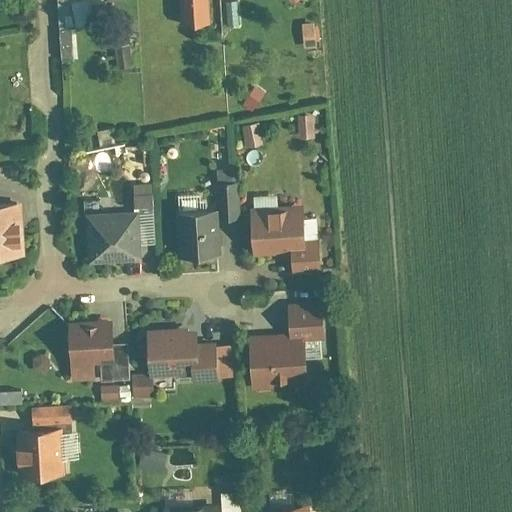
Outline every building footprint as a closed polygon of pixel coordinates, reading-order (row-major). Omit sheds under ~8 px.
[(206,26),(205,0),(177,0),(178,27),(206,26)] [(321,46),(318,22),(305,24),(309,48),(321,46)] [(129,70),(127,46),(111,47),(113,71),(129,70)] [(313,140),(313,116),(298,117),(298,140),(313,140)] [(261,149),(258,125),(242,127),(244,150),(261,149)] [(238,220),(236,182),(215,183),(216,221),(238,220)] [(151,209),(150,184),(131,185),(132,209),(151,209)] [(19,202),(0,203),(0,257),(21,257),(19,202)] [(152,244),(151,209),(136,209),(137,245),(152,244)] [(301,210),(247,211),(248,249),(301,248),(301,210)] [(215,212),(173,213),(174,259),(217,258),(215,212)] [(135,214),(83,215),(84,264),(136,262),(135,214)] [(287,250),(289,273),(318,271),(316,248),(287,250)] [(319,303),(287,304),(288,336),(320,335),(319,303)] [(108,319),(64,322),(68,367),(111,364),(108,319)] [(189,330),(144,331),(145,377),(190,376),(189,330)] [(248,337),(248,384),(305,384),(305,337),(248,337)] [(213,383),(213,344),(190,344),(190,383),(213,383)] [(234,376),(233,344),(214,345),(215,376),(234,376)] [(125,382),(124,345),(111,346),(113,382),(125,382)] [(150,377),(130,377),(129,400),(150,400),(150,377)] [(67,406),(31,407),(32,429),(68,428),(67,406)] [(59,428),(12,431),(14,477),(62,475),(59,428)] [(68,434),(69,457),(83,457),(81,433),(68,434)] [(148,448),(143,466),(167,472),(172,454),(148,448)] [(242,511),(242,493),(219,493),(219,511),(242,511)]
